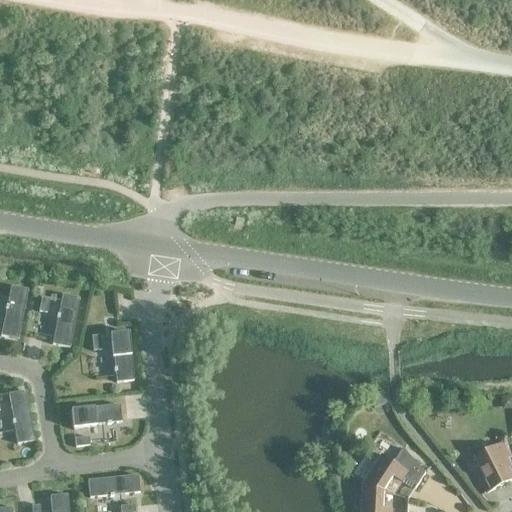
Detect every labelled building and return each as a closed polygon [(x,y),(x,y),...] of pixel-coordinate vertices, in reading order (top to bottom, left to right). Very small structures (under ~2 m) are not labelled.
[(0,338),(16,342),(27,292),(10,289),(6,308),(4,308),(4,312),(5,312),(0,335),(0,338)] [(68,350),(78,300),(61,297),(57,317),(56,317),(55,321),(56,321),(51,347),(68,350)] [(45,315),(48,301),(40,300),(37,314),(45,315)] [(132,383),(127,335),(109,336),(112,360),(113,359),(114,370),(113,370),(113,374),(114,374),(115,385),(132,383)] [(99,352),(98,338),(90,339),(91,353),(99,352)] [(381,392),(370,395),(373,406),(384,404),(381,392)] [(33,443),(24,393),(7,396),(12,422),(11,422),(11,426),(12,426),(16,446),(33,443)] [(511,397),(501,399),(500,400),(502,412),(511,410),(511,397)] [(120,418),(118,407),(70,412),(71,424),(94,422),(94,421),(105,419),(105,420),(109,420),(109,419),(120,418)] [(88,441),(87,433),(73,435),(74,443),(88,441)] [(475,460),(491,493),(511,482),(511,478),(504,462),(510,459),(503,445),(475,460)] [(363,487),(383,494),(393,478),(403,484),(405,481),(417,488),(425,475),(403,451),(394,465),(382,458),(363,487)] [(139,495),(137,478),(86,483),(88,500),(108,498),(108,499),(112,499),(112,498),(139,495)] [(383,494),(363,487),(361,511),(393,511),(394,511),(382,511),(383,494)] [(67,511),(66,497),(49,499),(50,511),(67,511)]
